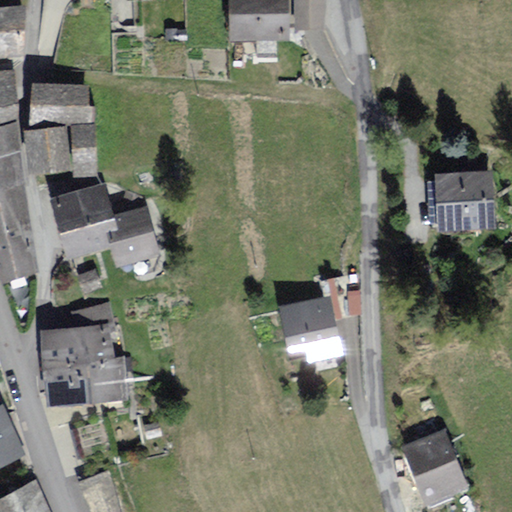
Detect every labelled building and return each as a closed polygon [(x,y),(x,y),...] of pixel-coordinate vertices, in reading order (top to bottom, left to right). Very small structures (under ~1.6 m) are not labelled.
[(286,33),(286,0),(232,0),(232,33),(286,33)] [(323,21),(323,0),(298,0),(298,21),(323,21)] [(17,4),(0,5),(0,50),(21,49),(17,4)] [(0,116),(18,114),(11,74),(10,68),(0,68),(0,116)] [(86,85),(35,83),(34,117),(85,119),(86,85)] [(11,122),(0,124),(0,153),(18,149),(11,122)] [(93,124),(74,125),(77,171),(96,170),(93,124)] [(64,125),(31,128),(34,165),(67,162),(64,125)] [(0,153),(0,188),(24,182),(27,182),(18,149),(0,153)] [(492,220),(490,170),(440,172),(442,223),(492,220)] [(36,268),(24,182),(0,188),(0,275),(1,277),(36,268)] [(119,261),(158,251),(146,208),(113,217),(103,183),(55,196),(71,254),(113,242),(119,261)] [(95,270),(80,274),(84,285),(98,281),(95,270)] [(339,351),(329,296),(284,304),(291,346),(308,343),(310,356),(339,351)] [(44,328),(46,362),(112,356),(109,328),(111,328),(109,303),(75,311),(76,325),(44,328)] [(123,355),(112,356),(46,362),(49,399),(126,393),(123,355)] [(0,460),(21,451),(1,407),(0,407),(0,460)] [(465,484),(445,429),(406,444),(427,499),(465,484)] [(122,511),(107,472),(82,482),(93,511),(122,511)] [(0,511),(49,511),(36,479),(0,497),(0,511)]
